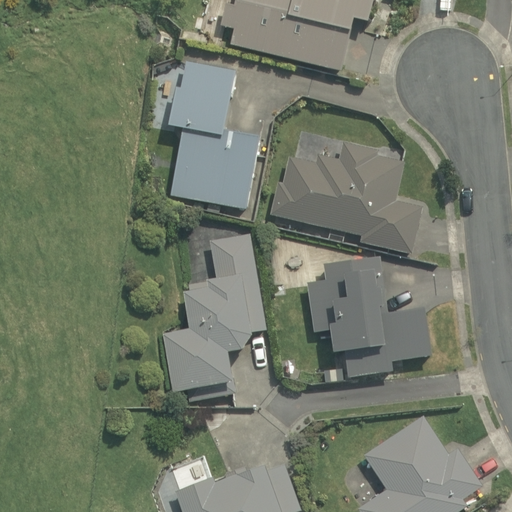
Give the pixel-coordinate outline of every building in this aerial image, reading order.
[(375,0),(237,0),(235,8),(227,6),(222,28),(235,32),(231,47),(343,73),(355,19),(370,23),(375,0)] [(183,129),(171,196),(247,210),(261,137),(226,130),(237,71),(187,62),(181,88),(177,87),(169,126),(183,129)] [(360,243),(412,254),(423,206),(397,201),(405,161),(378,156),(379,150),(344,143),(341,160),(319,155),(317,163),(290,157),(284,182),(278,181),(270,216),(361,236),(360,243)] [(237,395),(230,353),(244,351),(254,337),(254,334),(267,332),(251,236),(212,242),(219,281),(190,285),(191,293),(186,294),(192,331),(165,335),(175,394),(189,391),(190,403),(237,395)] [(388,316),(381,259),(325,265),(327,282),(309,285),(315,334),(333,332),(335,355),(346,354),(349,379),(395,373),(394,363),(432,358),(426,310),(389,314),(390,315),(388,316)] [(458,511),(468,505),(464,499),(483,485),(458,447),(449,454),(424,415),(364,455),(386,489),(357,509),(359,511),(458,511)] [(301,511),(302,511),(286,465),(269,471),(267,466),(248,473),(247,468),(228,475),(230,480),(217,484),(215,479),(177,492),(183,511),(301,511)]
